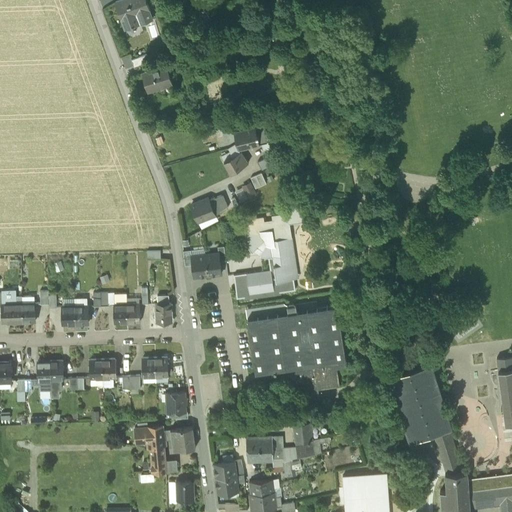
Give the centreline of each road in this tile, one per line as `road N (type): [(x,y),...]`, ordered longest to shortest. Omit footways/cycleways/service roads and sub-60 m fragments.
road 1 (residential): [(90,0),(167,199),(189,335)]
road 2 (residential): [(0,341),(189,335)]
road 3 (residential): [(189,335),(211,511)]
